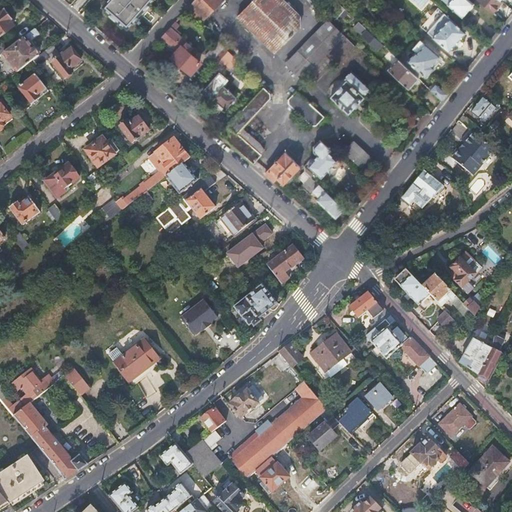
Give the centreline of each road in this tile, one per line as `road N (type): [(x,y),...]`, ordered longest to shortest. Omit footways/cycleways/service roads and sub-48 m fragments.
road 1 (residential): [(340,254),(271,341),(42,511)]
road 2 (residential): [(511,33),(340,254)]
road 3 (residential): [(340,254),(127,77)]
road 4 (residential): [(511,430),(366,276)]
road 5 (residential): [(511,193),(451,236),(366,276)]
road 6 (residential): [(127,77),(0,172)]
